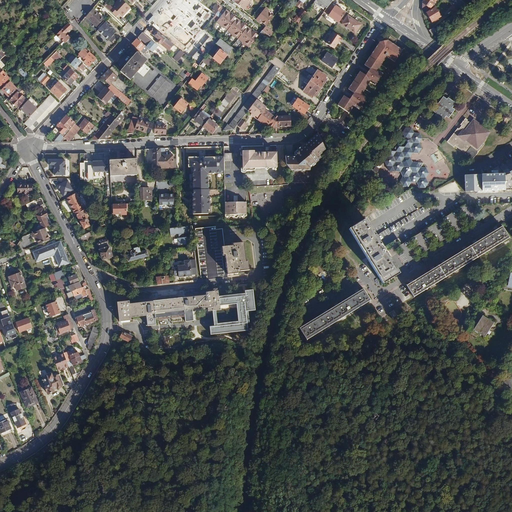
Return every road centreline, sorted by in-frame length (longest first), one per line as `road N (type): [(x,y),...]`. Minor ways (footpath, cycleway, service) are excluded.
road 1 (residential): [(382,21),(297,137),(29,148)]
road 2 (track): [(181,511),(177,488),(208,408),(181,364),(137,354),(107,334)]
road 3 (tertiary): [(90,273),(108,318),(104,346),(58,422),(0,464)]
road 4 (track): [(0,497),(77,454),(137,354)]
road 5 (track): [(320,511),(385,429),(394,347)]
road 6 (unknown): [(210,273),(207,236),(252,234),(255,276),(204,283)]
road 7 (tertiary): [(29,148),(90,273)]
